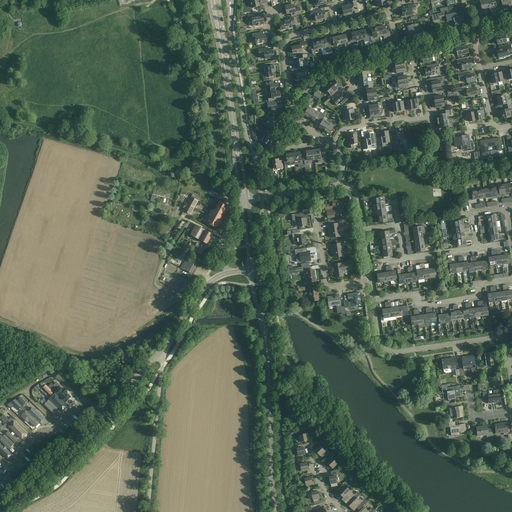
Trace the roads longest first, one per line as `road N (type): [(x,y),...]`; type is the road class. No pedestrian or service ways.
road 1 (residential): [(363,125),(429,117),(411,53),(400,49),(388,13)]
road 2 (residential): [(504,336),(391,351),(378,337),(372,299)]
road 3 (unclassified): [(147,511),(160,352)]
road 4 (residential): [(372,299),(412,294),(421,304),(445,302),(476,296),(480,284),(511,280)]
road 5 (residential): [(102,412),(81,403),(56,429),(34,435),(4,475)]
road 6 (tertiary): [(276,511),(269,384)]
road 7 (residential): [(369,281),(323,285),(313,209)]
